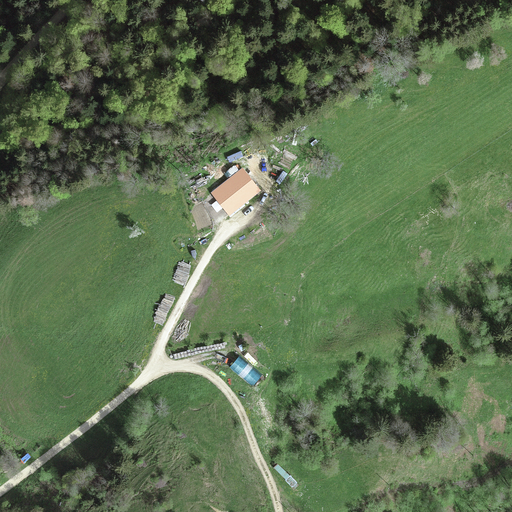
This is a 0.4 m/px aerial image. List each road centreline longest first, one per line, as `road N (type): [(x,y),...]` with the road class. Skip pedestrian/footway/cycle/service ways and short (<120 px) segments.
road 1 (track): [(160,362),(203,371),(231,394),(281,511)]
road 2 (track): [(0,491),(160,362)]
road 3 (track): [(160,362),(163,338),(213,245)]
